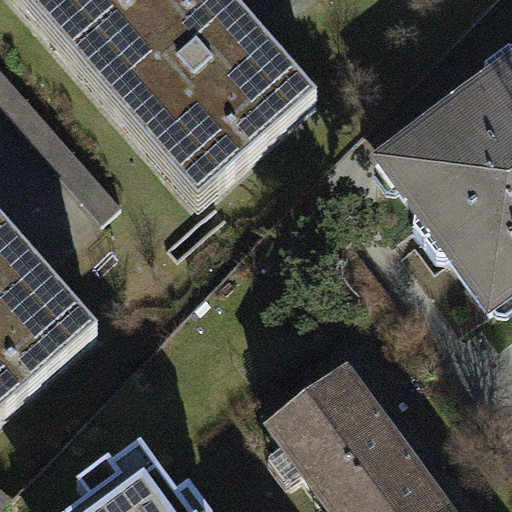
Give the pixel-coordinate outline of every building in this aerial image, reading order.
[(48,0),(215,194),(313,110),(218,0),(48,0)] [(511,59),(374,158),(490,318),(511,302),(511,59)] [(0,74),(0,106),(105,224),(121,210),(0,74)] [(0,422),(92,347),(0,235),(0,422)] [(267,432),(325,511),(444,511),(446,511),(345,375),(267,432)] [(184,511),(151,464),(83,511),(184,511)]
